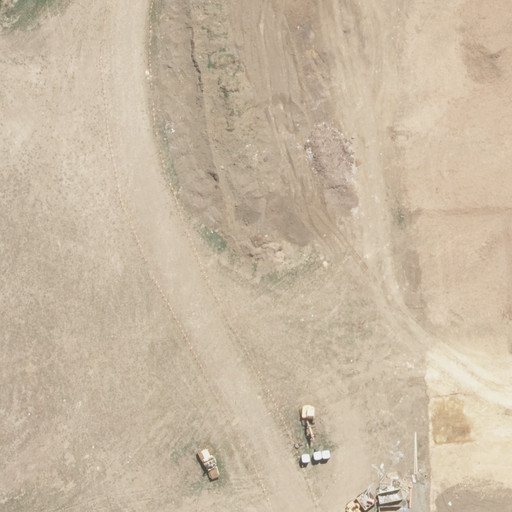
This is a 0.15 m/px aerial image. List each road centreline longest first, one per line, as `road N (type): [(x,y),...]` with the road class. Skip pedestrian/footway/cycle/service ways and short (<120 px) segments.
road 1 (unknown): [(191,475),(193,0)]
road 2 (unknown): [(122,511),(191,475),(511,424)]
